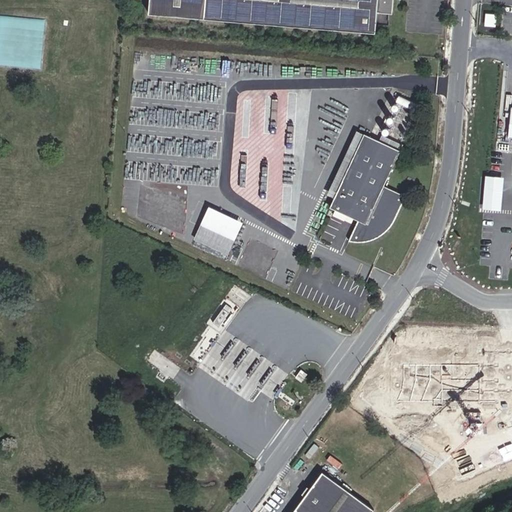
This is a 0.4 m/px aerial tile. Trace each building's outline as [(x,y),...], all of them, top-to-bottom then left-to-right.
[(155,0),(153,20),(384,38),(386,17),(396,18),(397,0),(155,0)] [(403,148),(367,131),(332,205),(361,219),(351,239),(358,241),(365,240),(372,239),(380,236),(394,224),(409,194),(386,183),(403,148)] [(482,208),(501,210),(504,176),(485,175),(482,208)] [(243,222),(210,208),(195,239),(229,254),(243,222)] [(424,368),(424,406),(511,404),(511,350),(505,350),(505,367),(424,368)] [(159,368),(156,373),(161,377),(164,373),(159,368)] [(303,380),(308,373),(302,368),(297,376),(303,380)] [(326,471),(295,511),(375,511),(378,509),(326,471)]
